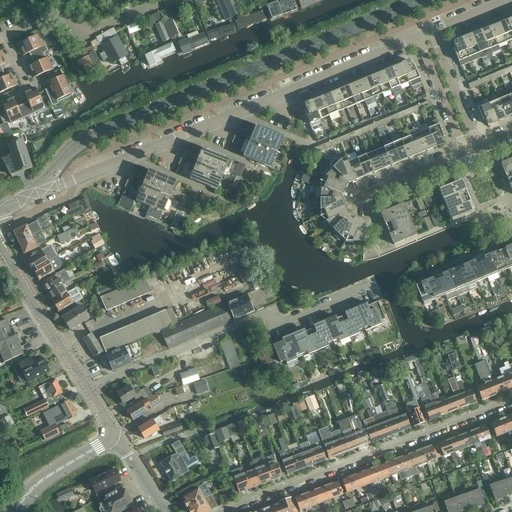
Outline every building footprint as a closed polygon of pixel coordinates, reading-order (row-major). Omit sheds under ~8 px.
[(231,18),(223,0),(216,0),(225,21),(231,18)] [(226,3),(232,18),(238,15),(232,0),(226,3)] [(298,11),(294,0),(287,0),(266,8),(271,22),(298,11)] [(324,0),(296,0),(301,9),(324,0)] [(159,13),(164,24),(172,21),(167,9),(163,11),(159,13)] [(267,19),(263,10),(235,21),(239,30),(267,19)] [(152,15),(154,21),(161,18),(159,12),(152,15)] [(511,39),(511,29),(508,20),(499,23),(507,42),(511,39)] [(170,38),(178,35),(172,21),(164,24),(170,38)] [(162,22),(155,24),(163,42),(169,40),(162,22)] [(238,32),(235,23),(207,32),(210,41),(238,32)] [(507,42),(499,23),(490,27),(498,46),(507,42)] [(498,46),(490,27),(482,31),(489,49),(498,46)] [(489,49),(482,31),(472,35),(479,53),(489,49)] [(209,45),(205,32),(174,44),(179,57),(209,45)] [(120,45),(115,35),(110,38),(115,47),(120,45)] [(479,53),(472,35),(462,39),(469,57),(479,53)] [(19,44),(24,55),(29,53),(32,58),(43,53),(43,54),(48,51),(45,46),(42,47),(37,36),(19,44)] [(469,57),(462,39),(453,42),(455,48),(454,49),(453,49),(459,62),(469,57)] [(100,44),(97,40),(90,43),(93,48),(100,44)] [(126,56),(121,46),(114,50),(109,41),(102,45),(105,51),(101,54),(104,60),(109,58),(112,64),(126,56)] [(103,69),(93,51),(94,51),(91,46),(79,52),(81,57),(90,53),(91,54),(77,62),(79,66),(82,65),(88,77),(97,73),(99,76),(106,72),(104,68),(103,69)] [(176,53),(173,46),(143,59),(148,70),(164,63),(162,59),(176,53)] [(45,59),(43,54),(43,53),(32,58),(34,64),(29,66),(34,78),(52,70),(47,58),(45,59)] [(415,67),(414,65),(413,66),(412,66),(409,61),(401,64),(409,83),(410,86),(421,82),(419,78),(415,67)] [(409,83),(401,64),(392,68),(400,86),(409,83)] [(511,66),(468,84),(468,85),(478,81),(480,80),(498,73),(500,72),(511,66)] [(400,86),(392,68),(383,72),(391,90),(400,86)] [(5,77),(3,72),(0,72),(0,93),(11,88),(16,86),(11,75),(5,77)] [(391,90),(383,72),(374,75),(382,94),(391,90)] [(382,94),(374,75),(366,79),(373,97),(382,94)] [(72,96),(67,85),(69,84),(66,78),(64,79),(63,76),(48,82),(51,88),(45,90),(52,106),(59,103),(58,102),(72,96)] [(373,97),(366,79),(357,83),(364,101),(373,97)] [(364,101),(357,83),(348,86),(355,105),(364,101)] [(355,105),(348,86),(339,90),(347,108),(355,105)] [(45,108),(38,94),(36,88),(24,93),(28,103),(23,105),(28,116),(45,108)] [(347,108),(339,90),(330,94),(338,112),(347,108)] [(338,112),(330,94),(321,97),(329,116),(338,112)] [(511,115),(511,104),(508,96),(498,100),(506,118),(511,115)] [(329,116),(321,97),(312,101),(320,119),(329,116)] [(28,116),(23,105),(17,108),(13,98),(2,103),(11,124),(28,116)] [(506,118),(498,100),(488,104),(496,122),(506,118)] [(320,119),(312,101),(304,104),(306,110),(305,110),(304,111),(311,128),(321,123),(320,119)] [(310,150),(310,151),(319,147),(320,146),(329,143),(330,142),(338,139),(339,139),(347,136),(348,135),(355,132),(357,131),(364,128),(366,128),(373,125),(375,124),(382,121),(384,120),(391,117),(392,117),(400,114),(401,113),(409,110),(410,109),(418,106),(419,106),(429,101),(310,150)] [(496,122),(488,104),(478,108),(483,121),(485,120),(488,126),(496,122)] [(444,137),(436,119),(426,123),(428,129),(435,147),(444,144),(442,138),(444,137)] [(277,151),(279,145),(281,146),(285,138),(283,137),(272,132),(271,134),(267,133),(268,130),(257,126),(255,125),(251,133),(253,134),(251,141),(244,158),(269,168),(277,151)] [(435,147),(428,129),(419,133),(427,151),(435,147)] [(427,151),(419,133),(410,136),(418,155),(427,151)] [(410,136),(401,140),(409,158),(418,155),(410,136)] [(32,168),(23,139),(8,144),(11,156),(3,159),(10,175),(17,173),(23,171),(32,168)] [(409,158),(401,140),(392,144),(400,162),(409,158)] [(400,162),(392,144),(384,147),(391,166),(400,162)] [(391,166),(384,147),(375,151),(382,169),(391,166)] [(223,174),(226,167),(228,168),(231,160),(229,159),(218,154),(217,156),(216,156),(213,155),(214,152),(203,148),(201,148),(198,155),(200,156),(197,163),(190,180),(216,191),(223,174)] [(382,169),(375,151),(366,155),(373,173),(382,169)] [(356,180),(348,162),(346,155),(345,156),(341,161),(340,158),(331,167),(333,169),(348,183),(349,183),(353,181),(355,180),(355,181),(356,180)] [(373,173),(366,155),(357,158),(365,177),(373,173)] [(357,158),(348,162),(356,180),(365,177),(357,158)] [(511,158),(501,164),(502,166),(505,174),(506,174),(510,172),(511,178),(511,183),(510,184),(509,184),(511,190),(511,158)] [(241,164),(236,176),(240,177),(245,165),(241,164)] [(183,167),(179,166),(176,173),(181,175),(184,167),(183,167)] [(348,183),(333,169),(325,176),(323,175),(321,181),(345,191),(346,189),(347,185),(348,183)] [(169,197),(172,189),(174,190),(177,182),(175,181),(176,181),(164,176),(164,179),(162,178),(160,177),(160,175),(150,170),(149,171),(147,170),(144,178),(146,178),(143,186),(139,195),(136,202),(150,207),(162,213),(169,197)] [(315,179),(303,174),(300,180),(312,185),(315,179)] [(464,198),(461,192),(465,191),(466,191),(463,183),(461,180),(439,189),(445,205),(452,221),(475,212),(470,201),(466,203),(464,198)] [(345,191),(321,181),(320,181),(318,187),(320,188),(321,199),(342,199),(342,197),(344,194),(345,191)] [(470,201),(466,191),(465,191),(461,192),(464,198),(466,203),(470,201)] [(134,201),(122,196),(119,202),(118,205),(130,210),(134,201)] [(79,206),(82,205),(85,211),(89,209),(85,199),(84,198),(77,201),(79,206)] [(321,216),(345,207),(344,204),(342,201),(342,199),(321,199),(321,210),(318,211),(320,216),(321,216)] [(70,210),(79,206),(77,201),(68,205),(70,210)] [(410,220),(404,204),(381,213),(385,224),(386,224),(390,222),(392,227),(394,233),(390,234),(389,234),(394,245),(417,236),(410,220)] [(67,211),(70,218),(85,211),(82,205),(79,206),(70,210),(67,211)] [(333,229),(348,214),(347,212),(346,209),(345,207),(321,216),(321,217),(323,222),(325,221),(333,229)] [(346,241),(356,217),(354,217),(350,215),(348,214),(333,229),(341,237),(340,239),(345,241),(346,241)] [(364,242),(364,224),(363,224),(363,221),(364,221),(362,220),(361,220),(357,218),(356,217),(346,241),(346,242),(352,244),(353,242),(364,242)] [(385,224),(389,234),(390,234),(394,233),(392,227),(390,222),(386,224),(385,224)] [(34,236),(31,230),(33,229),(31,225),(29,226),(28,225),(16,231),(14,232),(16,235),(15,236),(18,242),(19,242),(19,243),(34,236)] [(61,244),(79,236),(75,228),(57,236),(61,244)] [(104,244),(99,234),(90,239),(95,248),(104,244)] [(39,247),(34,236),(19,243),(20,244),(19,245),(22,251),(23,250),(24,254),(39,247)] [(47,254),(54,250),(51,244),(44,249),(47,254)] [(511,267),(511,248),(510,244),(506,246),(507,248),(504,249),(500,251),(508,269),(511,267)] [(45,256),(43,253),(42,251),(28,259),(33,270),(48,261),(45,256)] [(508,269),(500,251),(497,252),(494,253),(493,251),(490,252),(489,253),(497,273),(508,269)] [(497,273),(489,253),(485,255),(486,257),(483,258),(479,259),(487,278),(497,273)] [(487,278),(479,259),(475,261),(473,262),(472,260),(468,262),(476,282),(487,278)] [(52,269),(51,266),(48,261),(33,270),(39,280),(54,271),(52,269)] [(62,266),(59,261),(51,266),(52,269),(55,267),(56,270),(62,266)] [(476,282),(468,262),(464,263),(465,265),(462,267),(458,268),(466,287),(468,292),(479,288),(476,282)] [(466,287),(458,268),(454,270),(452,271),(451,269),(447,270),(455,291),(458,296),(468,292),(466,287)] [(455,291),(447,270),(443,272),(444,274),(441,275),(437,277),(445,295),(447,301),(458,296),(455,291)] [(61,284),(60,282),(56,275),(42,283),(43,284),(43,286),(44,288),(46,288),(47,292),(47,293),(61,284)] [(61,284),(70,279),(67,275),(61,278),(63,281),(60,282),(61,284)] [(445,295),(437,277),(433,278),(431,280),(430,277),(426,279),(434,300),(445,295)] [(73,284),(70,279),(61,284),(62,286),(65,285),(67,288),(73,284)] [(107,311),(151,293),(145,279),(101,297),(107,311)] [(434,300),(426,279),(422,281),(423,283),(420,284),(416,286),(420,295),(424,304),(434,300)] [(500,288),(497,290),(499,296),(505,293),(501,283),(498,284),(500,288)] [(66,293),(62,286),(61,284),(47,293),(48,293),(50,296),(49,297),(51,299),(52,300),(53,301),(66,293)] [(73,303),(72,302),(71,302),(70,299),(66,293),(53,301),(52,301),(58,312),(73,303)] [(81,299),(78,294),(70,299),(71,302),(72,302),(75,300),(76,302),(81,299)] [(227,304),(234,320),(254,312),(247,295),(227,304)] [(221,303),(218,296),(205,302),(208,308),(221,303)] [(380,321),(385,319),(378,301),(368,306),(367,303),(345,313),(346,315),(341,317),(350,337),(381,324),(380,321)] [(168,348),(222,326),(231,322),(224,305),(161,331),(168,348)] [(460,305),(451,309),(453,314),(462,311),(460,305)] [(89,319),(81,306),(62,318),(70,330),(89,319)] [(444,306),(438,309),(441,316),(446,313),(444,306)] [(437,309),(432,312),(435,319),(440,317),(437,309)] [(106,353),(171,326),(165,311),(100,338),(106,353)] [(350,337),(341,317),(336,319),(335,316),(313,326),(314,328),(309,330),(318,350),(350,337)] [(0,334),(12,328),(11,326),(10,327),(7,320),(0,323),(0,334)] [(0,344),(16,337),(12,328),(0,334),(0,344)] [(260,335),(258,329),(248,334),(250,339),(260,335)] [(318,350),(309,330),(305,332),(304,329),(282,339),(283,341),(273,345),(280,363),(285,361),(286,364),(318,350)] [(103,352),(91,333),(83,339),(94,357),(103,352)] [(0,354),(20,345),(16,337),(0,344),(0,354)] [(241,366),(231,339),(220,343),(230,370),(241,366)] [(21,347),(20,345),(0,354),(0,364),(2,364),(23,354),(20,347),(21,347)] [(104,356),(108,366),(110,367),(111,369),(112,372),(132,364),(130,359),(134,358),(134,357),(130,346),(129,345),(104,356)] [(453,369),(461,366),(456,352),(448,354),(453,369)] [(425,375),(418,355),(413,357),(415,362),(416,361),(421,377),(425,375)] [(17,374),(22,384),(27,381),(28,383),(49,372),(42,358),(33,363),(30,357),(18,363),(21,369),(22,371),(17,374)] [(200,380),(195,367),(178,373),(183,386),(200,380)] [(415,390),(407,367),(402,369),(410,392),(415,390)] [(511,389),(511,373),(493,380),(491,377),(486,379),(488,382),(493,396),(511,389)] [(62,393),(55,379),(42,386),(49,400),(57,396),(62,393)] [(197,394),(210,390),(206,379),(194,383),(197,394)] [(493,396),(488,382),(486,379),(481,381),(482,384),(476,387),(482,401),(493,396)] [(465,407),(460,394),(459,391),(453,393),(455,396),(446,399),(445,399),(444,396),(439,398),(437,393),(438,393),(433,381),(428,383),(440,417),(465,407)] [(440,417),(428,383),(427,382),(423,383),(425,391),(424,391),(428,401),(429,401),(430,405),(424,407),(429,421),(440,417)] [(345,383),(336,386),(339,393),(348,390),(345,383)] [(152,395),(147,387),(140,391),(138,389),(133,392),(129,386),(116,393),(123,404),(134,398),(137,403),(146,397),(147,399),(152,395)] [(476,403),(471,389),(460,394),(465,407),(476,403)] [(389,400),(385,391),(381,393),(384,402),(389,400)] [(310,410),(319,407),(315,394),(305,398),(310,410)] [(161,404),(155,395),(146,400),(150,405),(152,409),(161,404)] [(49,406),(57,402),(59,400),(57,396),(49,400),(36,406),(39,412),(50,407),(49,406)] [(147,412),(145,408),(150,405),(146,400),(127,411),(133,420),(147,412)] [(306,400),(295,402),(297,412),(308,410),(306,400)] [(76,415),(75,412),(76,411),(74,408),(73,409),(69,401),(52,410),(54,414),(52,415),(57,425),(76,415)] [(410,428),(405,415),(399,417),(393,401),(389,403),(395,419),(400,432),(410,428)] [(400,432),(395,419),(389,403),(385,404),(388,412),(391,420),(385,422),(390,435),(400,432)] [(424,423),(417,403),(413,405),(414,409),(408,412),(414,427),(424,423)] [(390,435),(385,422),(380,424),(377,416),(378,416),(375,408),(370,410),(376,426),(381,439),(390,435)] [(276,411),(280,422),(287,420),(284,409),(276,411)] [(381,439),(376,426),(370,410),(365,412),(368,419),(369,419),(372,427),(366,430),(371,443),(381,439)] [(274,412),(264,416),(268,426),(278,422),(274,412)] [(511,414),(502,419),(507,433),(509,436),(511,434),(511,431),(511,430),(511,414)] [(159,430),(156,426),(163,421),(160,416),(153,420),(152,420),(138,429),(141,434),(140,434),(143,438),(144,438),(145,439),(159,430)] [(239,427),(247,425),(248,426),(251,424),(250,423),(251,422),(248,416),(237,421),(237,422),(226,426),(228,432),(230,437),(241,432),(239,427)] [(358,448),(353,435),(348,420),(347,419),(344,421),(349,436),(343,438),(348,451),(358,448)] [(368,444),(361,426),(358,428),(356,424),(354,425),(352,419),(348,420),(353,435),(358,448),(368,444)] [(507,433),(502,419),(491,423),(496,437),(507,433)] [(264,421),(256,424),(260,436),(269,433),(264,421)] [(60,434),(55,424),(40,432),(45,441),(60,434)] [(164,436),(182,429),(180,424),(162,431),(164,436)] [(348,451),(343,438),(340,430),(335,432),(333,426),(331,425),(328,426),(328,427),(333,442),(338,455),(348,451)] [(490,439),(485,425),(474,430),(481,447),(481,449),(486,447),(484,441),(490,439)] [(228,432),(226,426),(215,430),(217,436),(228,432)] [(338,455),(333,442),(328,427),(322,429),(328,444),(324,446),(329,459),(338,455)] [(481,447),(474,430),(449,439),(454,452),(474,445),(476,449),(481,447)] [(210,450),(219,446),(215,433),(205,436),(210,450)] [(457,460),(454,452),(449,439),(435,444),(441,458),(450,454),(453,462),(454,461),(456,467),(460,466),(457,460)] [(326,460),(321,447),(315,449),(312,441),(308,442),(311,451),(316,464),(326,460)] [(173,445),(177,453),(183,462),(187,469),(199,462),(195,456),(189,459),(179,442),(173,445)] [(316,464),(311,451),(308,442),(304,444),(307,452),(301,454),(306,467),(316,464)] [(436,459),(431,446),(421,449),(426,463),(436,459)] [(306,467),(301,454),(295,456),(292,448),(288,450),(289,451),(291,458),(296,471),(306,467)] [(426,463),(421,449),(398,458),(403,471),(426,463)] [(296,471),(291,458),(289,451),(279,455),(287,475),(296,471)] [(167,472),(183,462),(177,453),(171,457),(160,463),(167,474),(168,473),(167,472)] [(282,477),(276,461),(274,455),(263,459),(265,465),(271,481),(276,479),(277,480),(280,479),(280,477),(282,477)] [(403,471),(398,458),(375,467),(380,480),(403,471)] [(271,481),(265,465),(263,459),(258,461),(260,467),(254,469),(260,485),(271,481)] [(182,475),(188,471),(187,469),(183,462),(167,472),(168,473),(167,474),(172,482),(182,475)] [(380,480),(375,467),(351,476),(356,489),(380,480)] [(250,489),(244,473),(242,468),(231,472),(239,493),(241,492),(242,493),(244,492),(245,491),(250,489)] [(120,481),(115,469),(90,481),(95,493),(120,481)] [(260,485),(254,469),(244,473),(250,489),(260,485)] [(456,480),(453,472),(447,474),(450,482),(456,480)] [(356,489),(351,476),(341,480),(346,493),(356,489)] [(511,493),(511,477),(501,482),(506,496),(511,493)] [(506,496),(501,482),(499,478),(493,480),(494,484),(490,486),(495,500),(506,496)] [(343,494),(338,481),(328,485),(333,498),(343,494)] [(204,499),(201,493),(212,487),(209,482),(197,486),(198,488),(182,497),(184,502),(184,504),(185,507),(187,507),(188,508),(204,499)] [(481,496),(485,494),(481,484),(470,488),(471,492),(467,494),(472,508),(484,504),(481,496)] [(333,498),(328,485),(304,494),(309,507),(333,498)] [(130,503),(132,502),(125,489),(123,491),(121,487),(104,497),(105,498),(98,502),(103,511),(120,511),(131,506),(130,503)] [(472,508),(467,494),(465,489),(458,491),(460,496),(456,498),(461,511),(472,508)] [(311,510),(309,507),(304,494),(295,498),(300,511),(305,509),(306,511),(311,510)] [(460,511),(461,511),(456,498),(444,502),(447,511),(460,511)] [(207,511),(211,510),(204,499),(188,508),(189,510),(188,511),(207,511)] [(295,511),(292,504),(291,499),(279,504),(282,511),(295,511)]
